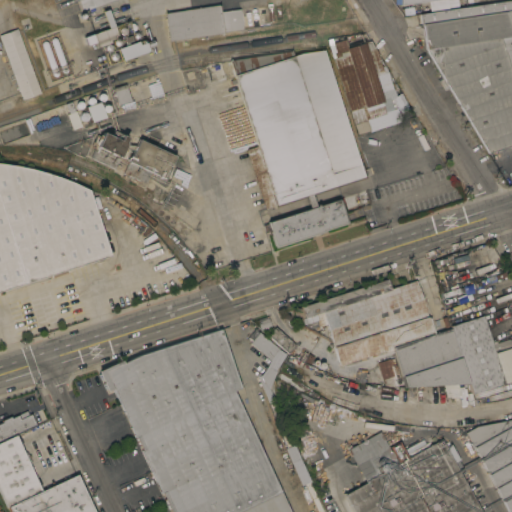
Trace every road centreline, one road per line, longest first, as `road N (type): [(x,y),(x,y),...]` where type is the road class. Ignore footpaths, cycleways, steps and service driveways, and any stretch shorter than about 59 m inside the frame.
road 1 (secondary): [(0,376),(511,208)]
road 2 (residential): [(511,236),(372,0)]
road 3 (residential): [(116,511),(46,362)]
